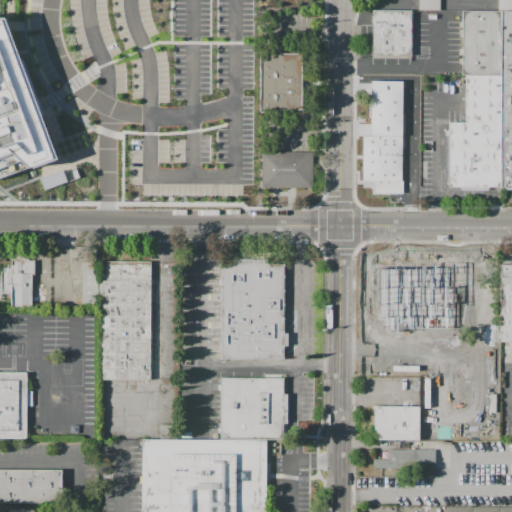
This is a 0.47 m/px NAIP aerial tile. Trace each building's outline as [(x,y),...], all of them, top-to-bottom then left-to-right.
[(420,0),(440,0),(440,10),(420,10),(420,0)] [(498,0),(511,0),(511,10),(498,10),(498,0)] [(373,10),(412,10),(411,58),(372,58),(373,10)] [(501,76),(463,76),(463,11),(502,11),(501,76)] [(503,13),(511,13),(511,190),(503,190),(503,13)] [(0,180),(57,159),(40,112),(5,18),(0,18),(0,180)] [(260,51),(279,52),(283,55),(302,55),(302,110),(283,111),(280,114),(261,114),(260,51)] [(466,77),(500,77),(500,187),(450,187),(450,124),(466,124),(466,77)] [(371,81),(404,81),(403,196),(373,196),(373,183),(362,183),(362,136),(371,136),(371,81)] [(263,154),(314,154),(314,190),(263,190),(263,154)] [(400,293),(416,294),(417,255),(401,254),(400,293)] [(399,257),(371,256),(371,275),(399,276),(399,257)] [(221,265),(238,265),(238,260),(268,260),(268,266),(285,266),(285,334),(288,334),(288,346),(284,346),(284,360),(221,360),(221,265)] [(15,261),(36,261),(36,293),(33,293),(33,307),(15,307),(15,293),(4,293),(4,274),(7,274),(7,269),(11,269),(11,267),(15,267),(15,261)] [(149,380),(150,261),(99,261),(99,262),(81,262),(80,304),(99,304),(99,380),(149,380)] [(501,264),(511,264),(511,344),(501,344),(501,264)] [(439,301),(439,312),(466,313),(466,302),(439,301)] [(394,319),(371,319),(371,343),(394,343),(394,319)] [(394,358),(369,359),(369,374),(394,374),(394,358)] [(0,372),(27,373),(27,439),(0,438),(0,372)] [(221,378),(284,378),(284,396),(287,396),(286,423),(283,423),(283,440),(267,440),(220,439),(221,378)] [(375,406),(420,406),(419,440),(375,440),(375,406)] [(480,413),(499,413),(499,428),(480,428),(480,413)] [(143,511),(143,440),(220,439),(267,440),(267,511),(143,511)] [(391,450),(435,450),(435,464),(417,464),(417,468),(375,468),(375,460),(391,461),(391,450)] [(0,470),(63,470),(63,503),(0,503),(0,470)]
